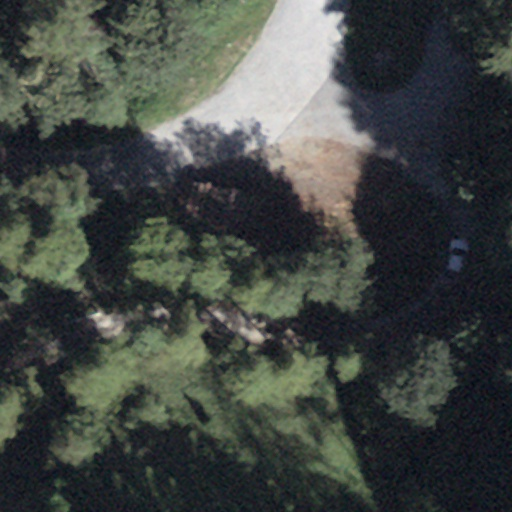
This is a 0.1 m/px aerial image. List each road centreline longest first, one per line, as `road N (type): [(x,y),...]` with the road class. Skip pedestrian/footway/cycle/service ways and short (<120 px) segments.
road 1 (track): [(406,129),(447,170),(469,214),(460,273),(418,313),(352,329),(256,316),(136,317),(50,344),(0,383)]
road 2 (unclassified): [(313,0),(274,81),(199,137),(110,166),(0,161)]
road 3 (track): [(274,81),(345,120),(406,129),(420,123),(445,78),(450,0)]
